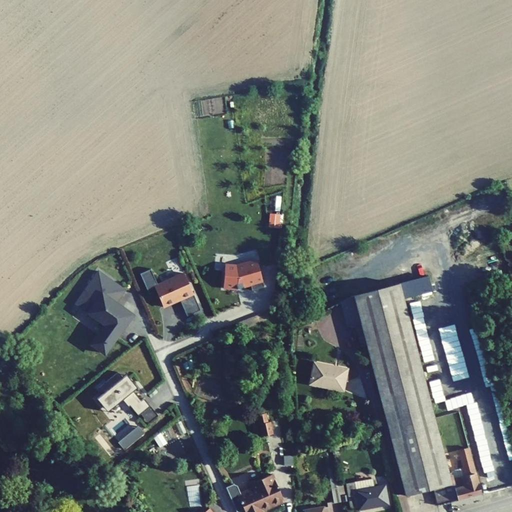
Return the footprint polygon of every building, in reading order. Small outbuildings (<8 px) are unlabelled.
[(269,213),(267,227),(280,228),(281,214),(269,213)] [(225,265),(223,288),(236,289),(250,285),(252,290),(264,287),(256,260),(236,265),(225,265)] [(158,285),(151,269),(140,274),(147,290),(154,287),(163,307),(180,300),(184,309),(197,303),(184,273),(158,285)] [(124,290),(98,271),(75,303),(100,321),(97,324),(103,328),(92,344),(104,353),(124,326),(121,325),(127,317),(118,311),(121,307),(115,303),(124,290)] [(395,283),(398,298),(431,290),(427,274),(395,283)] [(430,504),(449,500),(444,479),(443,475),(439,477),(398,298),(395,283),(353,293),(360,320),(354,321),(360,344),(366,343),(402,492),(425,487),(430,504)] [(353,293),(340,300),(346,323),(354,321),(360,320),(353,293)] [(197,303),(184,309),(187,316),(200,310),(197,303)] [(132,315),(121,307),(118,311),(127,317),(121,325),(124,326),(132,315)] [(248,347),(247,337),(238,338),(240,348),(248,347)] [(347,369),(314,363),(310,384),(343,390),(347,369)] [(106,391),(103,393),(96,399),(102,406),(109,400),(114,406),(122,400),(128,407),(130,406),(138,415),(140,414),(150,406),(143,398),(141,400),(118,372),(101,385),(106,391)] [(109,400),(102,406),(107,412),(114,406),(109,400)] [(148,424),(158,416),(150,406),(140,414),(148,424)] [(269,422),(267,423),(265,413),(258,415),(263,437),(272,434),(269,422)] [(456,476),(444,479),(449,500),(471,495),(460,448),(450,450),(454,467),(456,476)] [(454,467),(442,470),(443,475),(444,479),(456,476),(454,467)] [(341,502),(334,468),(327,469),(334,503),(341,502)] [(263,511),(263,510),(284,501),(272,474),(249,484),(251,488),(237,495),(244,511),(263,511)] [(351,511),(388,504),(384,485),(374,487),(372,479),(346,484),(351,511)] [(332,511),(330,502),(327,503),(327,506),(303,510),(303,511),(332,511)]
